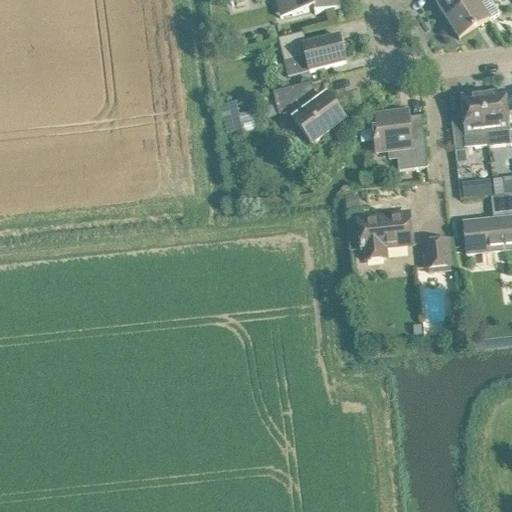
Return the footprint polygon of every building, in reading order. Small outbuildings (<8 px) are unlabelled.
[(275,0),(280,20),(313,12),(315,16),(340,9),(337,0),(275,0)] [(447,23),(478,4),(475,0),(441,0),(435,4),(447,23)] [(490,0),(483,0),(478,4),(447,23),(459,42),(490,22),(489,22),(498,17),(498,13),(490,0)] [(309,74),(346,65),(339,38),(306,46),(303,35),(278,41),(284,64),(288,80),(309,74)] [(319,104),(315,99),(312,85),(273,94),(279,117),(288,114),(312,147),(345,122),(327,98),(319,104)] [(511,119),(508,120),(505,93),(482,95),(487,135),(488,147),(489,147),(489,149),(511,146),(511,119)] [(464,125),(452,126),(457,166),(469,165),(467,150),(488,147),(487,135),(482,95),(460,98),(464,125)] [(410,137),(407,113),(376,117),(377,131),(374,131),(377,156),(396,153),(399,174),(428,170),(427,161),(423,136),(410,137)] [(511,179),(503,181),(505,196),(511,195),(511,179)] [(490,183),(477,184),(478,199),(492,197),(490,183)] [(386,261),(385,250),(413,247),(409,215),(387,217),(387,219),(358,223),(361,253),(363,253),(364,263),(386,261)] [(511,219),(493,221),(463,224),(466,257),(511,252),(511,219)] [(426,271),(451,268),(448,242),(423,245),(426,271)]
